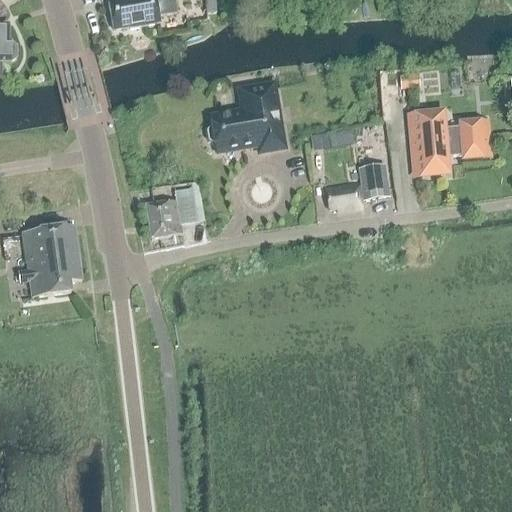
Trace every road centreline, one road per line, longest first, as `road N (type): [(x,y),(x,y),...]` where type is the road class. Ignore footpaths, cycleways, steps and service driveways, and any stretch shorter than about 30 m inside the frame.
road 1 (residential): [(511,203),(215,245),(118,267)]
road 2 (track): [(160,340),(511,291)]
road 3 (unclassified): [(118,267),(56,0)]
road 4 (unclassified): [(143,511),(118,267)]
